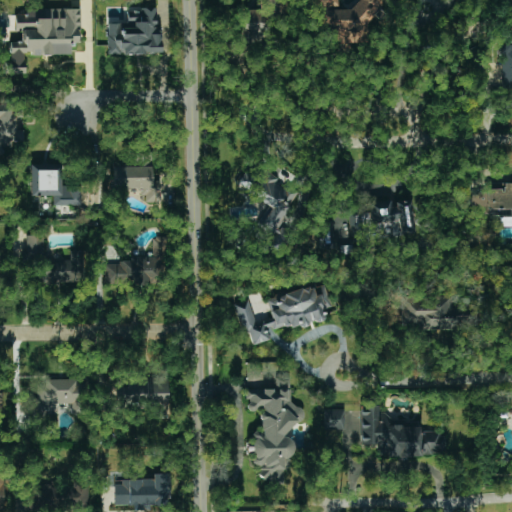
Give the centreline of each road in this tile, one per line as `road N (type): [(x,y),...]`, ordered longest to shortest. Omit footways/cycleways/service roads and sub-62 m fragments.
road 1 (tertiary): [(198,511),(188,0)]
road 2 (residential): [(511,499),(314,504)]
road 3 (tertiary): [(196,332),(0,334)]
road 4 (residential): [(511,138),(330,139)]
road 5 (residential): [(511,379),(368,383),(341,376)]
road 6 (residential): [(191,98),(96,98),(77,116)]
